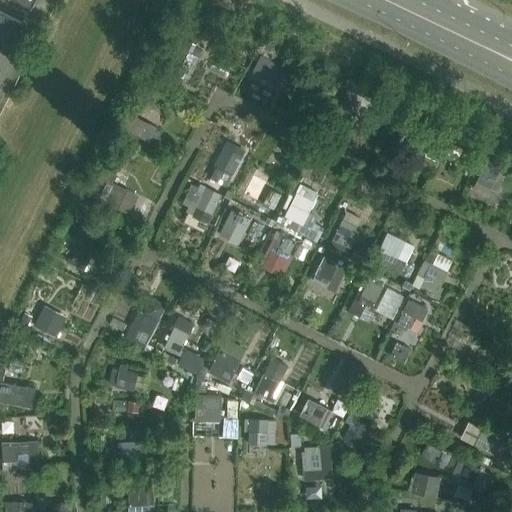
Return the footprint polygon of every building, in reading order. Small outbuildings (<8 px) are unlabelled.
[(18,0),(30,6),(29,7),(31,8),(35,0),(18,0)] [(7,55),(24,22),(22,21),(22,22),(0,11),(0,49),(6,53),(5,54),(7,55)] [(176,50),(167,70),(186,79),(195,60),(176,50)] [(276,84),(285,66),(261,54),(253,72),(276,84)] [(362,102),(346,94),(338,111),(353,119),(362,102)] [(149,142),(156,127),(138,119),(131,133),(149,142)] [(437,146),(439,140),(440,138),(435,136),(434,138),(419,130),(408,155),(423,162),(425,156),(436,162),(442,148),(437,146)] [(240,163),(222,153),(215,166),(217,168),(211,178),(226,186),(231,188),(233,183),(229,182),(232,175),(233,175),(240,163)] [(492,189),(499,175),(484,167),(477,181),(492,189)] [(254,177),(245,194),(258,201),(267,183),(254,177)] [(117,206),(124,191),(101,180),(94,195),(117,206)] [(197,208),(212,216),(219,203),(202,195),(197,208)] [(288,218),(303,225),(310,210),(295,203),(288,218)] [(238,245),(251,220),(232,211),(220,235),(238,245)] [(357,234),(340,225),(333,240),(350,248),(357,234)] [(271,253),(286,261),(289,255),(296,242),(280,234),(274,247),(271,253)] [(84,270),(91,257),(91,256),(77,250),(72,260),(69,258),(67,262),(84,270)] [(398,257),(384,250),(378,263),(392,270),(398,257)] [(312,282),(326,289),(331,280),(339,264),(325,256),(312,282)] [(431,264),(420,286),(440,296),(444,288),(441,287),(448,273),(431,264)] [(384,287),(369,279),(360,296),(361,297),(358,303),(371,310),(375,303),(376,304),(384,287)] [(406,316),(421,323),(428,309),(414,302),(409,312),(406,316)] [(41,312),(34,327),(55,337),(62,323),(41,312)] [(130,331),(149,340),(157,323),(152,320),(151,323),(137,316),(130,331)] [(189,334),(175,327),(165,348),(182,357),(185,352),(181,350),(189,334)] [(397,343),(391,357),(404,363),(410,348),(397,343)] [(221,348),(209,372),(229,382),(241,359),(221,348)] [(134,391),(138,372),(120,369),(119,370),(115,387),(134,391)] [(281,382),(264,373),(254,393),(272,401),(281,382)] [(24,405),(27,386),(1,381),(0,388),(0,400),(22,405),(24,405)] [(511,408),(511,400),(495,392),(486,410),(506,420),(511,408)] [(221,423),(222,396),(196,395),(195,422),(221,423)] [(309,402),(302,416),(325,427),(332,413),(309,402)] [(268,432),(269,418),(250,417),(249,431),(268,432)] [(368,430),(352,422),(343,439),(360,447),(368,430)] [(479,427),(471,443),(490,453),(498,437),(479,427)] [(40,469),(38,441),(2,443),(3,463),(26,462),(26,469),(40,469)] [(147,441),(124,442),(125,458),(148,457),(147,441)] [(446,467),(452,455),(430,444),(424,457),(446,467)] [(323,480),(321,447),(305,448),(305,452),(302,452),(304,481),(323,480)] [(489,473),(467,462),(467,464),(462,461),(456,474),(479,486),(483,477),(486,479),(489,473)] [(437,495),(441,476),(420,472),(416,490),(437,495)] [(128,492),(129,511),(144,511),(143,492),(128,492)] [(6,502),(6,511),(27,511),(27,501),(6,502)]
